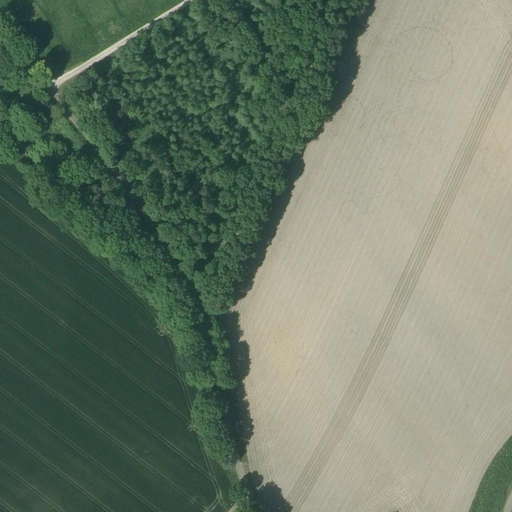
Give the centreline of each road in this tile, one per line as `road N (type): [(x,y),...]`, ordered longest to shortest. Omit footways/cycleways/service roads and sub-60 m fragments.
road 1 (unclassified): [(0,41),(137,194),(186,266),(256,511)]
road 2 (track): [(44,91),(191,0)]
